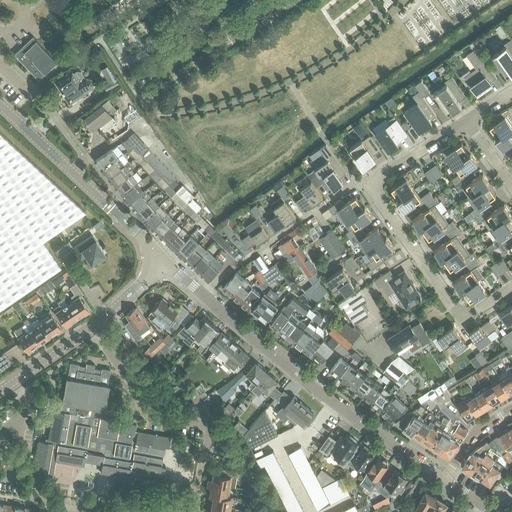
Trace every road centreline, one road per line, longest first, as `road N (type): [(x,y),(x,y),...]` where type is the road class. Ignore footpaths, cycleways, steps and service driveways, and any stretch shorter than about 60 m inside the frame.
road 1 (residential): [(443,478),(325,397),(202,294)]
road 2 (residential): [(193,488),(210,426),(151,415),(93,326)]
road 3 (residential): [(371,184),(460,319),(511,287)]
road 4 (residential): [(202,294),(322,207)]
road 5 (tertiary): [(153,259),(147,243),(71,171)]
